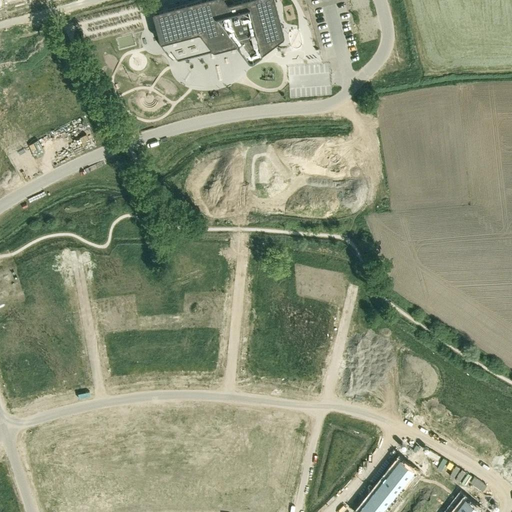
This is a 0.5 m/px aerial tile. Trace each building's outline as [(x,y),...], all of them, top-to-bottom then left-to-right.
[(152,7),(152,8),(152,9),(159,34),(159,35),(160,35),(198,26),(211,43),(212,43),(213,44),(235,38),(247,53),(248,54),(249,54),(251,54),(281,31),(282,30),(282,29),(274,0),(176,0),(153,6),(152,7)] [(124,246),(101,249),(102,261),(126,258),(124,246)] [(191,253),(190,265),(214,266),(214,254),(191,253)] [(126,258),(103,261),(104,273),(128,269),(126,258)] [(56,263),(40,266),(41,273),(57,271),(56,263)] [(191,265),(190,276),(214,277),(214,266),(191,265)] [(128,269),(104,273),(106,284),(130,281),(128,269)] [(57,271),(41,273),(43,282),(58,279),(57,271)] [(190,277),(190,288),(214,289),(214,277),(190,277)] [(259,277),(258,285),(274,287),(275,278),(259,277)] [(58,279),(43,282),(44,288),(44,290),(60,287),(58,279)] [(130,281),(106,284),(108,296),(132,292),(130,281)] [(258,285),(257,294),(273,296),(274,287),(258,285)] [(60,288),(44,291),(45,300),(49,299),(62,297),(60,288)] [(143,291),(143,315),(155,314),(155,291),(143,291)] [(155,291),(155,314),(167,314),(166,291),(155,291)] [(166,291),(167,314),(179,314),(178,291),(166,291)] [(257,294),(256,302),(272,304),(273,296),(257,294)] [(65,297),(50,300),(51,307),(67,304),(65,297)] [(256,302),(256,309),(271,311),(272,304),(256,302)] [(320,303),(317,312),(332,316),(334,307),(320,303)] [(67,304),(51,307),(53,315),(68,312),(67,304)] [(256,309),(255,319),(270,321),(271,311),(256,309)] [(68,312),(53,315),(55,323),(70,320),(68,312)] [(317,312),(316,318),(331,322),(332,316),(317,312)] [(316,318),(313,328),(328,332),(331,322),(316,318)] [(255,319),(254,326),(269,328),(270,321),(255,319)] [(70,320),(55,323),(56,332),(71,330),(70,320)] [(313,328),(312,335),(326,339),(328,332),(313,328)] [(71,330),(56,332),(58,340),(73,337),(71,330)] [(175,346),(164,346),(165,366),(176,365),(175,352),(181,351),(181,339),(175,339),(175,346)] [(184,340),(184,352),(190,352),(190,366),(202,366),(202,346),(190,346),(190,340),(184,340)] [(202,346),(202,366),(212,366),(212,352),(219,352),(219,340),(213,340),(213,346),(202,346)] [(152,341),(146,341),(147,353),(153,353),(153,366),(165,366),(164,346),(152,346),(152,341)] [(137,348),(126,349),(128,369),(139,368),(138,354),(144,353),(142,342),(136,342),(137,348)] [(114,345),(108,346),(109,357),(115,357),(117,371),(127,369),(126,350),(114,351),(114,345)] [(255,348),(251,372),(263,374),(267,351),(255,348)] [(267,351),(263,372),(276,374),(280,353),(267,351)] [(280,353),(276,374),(289,376),(293,356),(280,353)] [(293,356),(290,377),(301,379),(302,379),(306,358),(305,358),(293,356)] [(301,379),(301,380),(314,383),(318,360),(306,358),(302,379),(301,379)] [(155,413),(142,414),(144,440),(157,438),(158,442),(165,442),(163,429),(157,429),(155,413)] [(130,432),(124,433),(125,445),(131,445),(131,441),(144,440),(142,414),(129,416),(130,432)] [(108,419),(96,421),(100,446),(113,444),(114,447),(121,446),(118,434),(112,435),(108,419)] [(86,440),(80,441),(82,454),(88,453),(88,449),(100,446),(96,421),(83,424),(86,440)] [(53,431),(28,439),(32,451),(47,447),(49,453),(62,449),(60,442),(57,443),(53,431)] [(51,459),(35,464),(40,476),(65,469),(61,456),(63,455),(62,449),(49,453),(51,459)] [(392,467),(406,478),(410,481),(417,472),(399,458),(392,467)] [(392,467),(386,475),(399,486),(406,478),(392,467)] [(161,476),(149,477),(152,502),(164,501),(162,484),(168,483),(167,472),(161,472),(161,476)] [(136,475),(129,475),(131,487),(137,487),(139,503),(152,502),(149,477),(137,478),(136,475)] [(386,475),(379,484),(393,495),(399,486),(386,475)] [(118,481),(106,483),(111,508),(123,505),(120,489),(126,488),(124,476),(117,477),(118,481)] [(93,482),(87,483),(89,495),(95,494),(99,510),(111,508),(106,483),(94,485),(93,482)] [(77,495),(65,499),(69,511),(82,511),(78,498),(85,497),(80,484),(74,487),(77,495)] [(379,484),(372,492),(390,506),(397,498),(393,495),(379,484)] [(366,501),(379,511),(385,511),(390,506),(372,492),(366,501)] [(50,494),(44,496),(48,508),(54,506),(56,511),(69,511),(65,499),(53,502),(50,494)] [(456,505),(465,511),(475,511),(478,508),(461,495),(454,504),(456,505)] [(379,511),(366,501),(359,509),(362,511),(379,511)]
